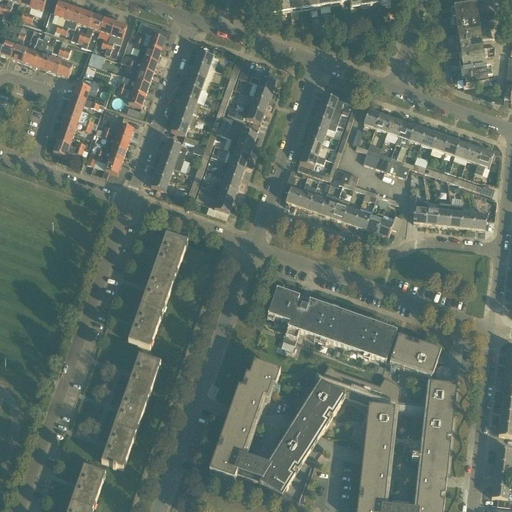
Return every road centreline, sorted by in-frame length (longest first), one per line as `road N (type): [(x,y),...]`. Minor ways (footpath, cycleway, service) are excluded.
road 1 (residential): [(19,511),(129,203)]
road 2 (residential): [(163,511),(250,246)]
road 3 (residential): [(494,333),(250,246)]
road 4 (residential): [(505,253),(428,245),(378,256),(262,215)]
road 5 (residential): [(129,203),(196,19)]
road 6 (residential): [(472,511),(494,333)]
road 7 (residential): [(262,215),(319,62)]
road 8 (residential): [(319,62),(196,19)]
road 9 (residential): [(250,246),(129,203)]
road 10 (residential): [(511,133),(392,87)]
road 11 (residential): [(33,167),(51,101),(22,82),(0,82)]
